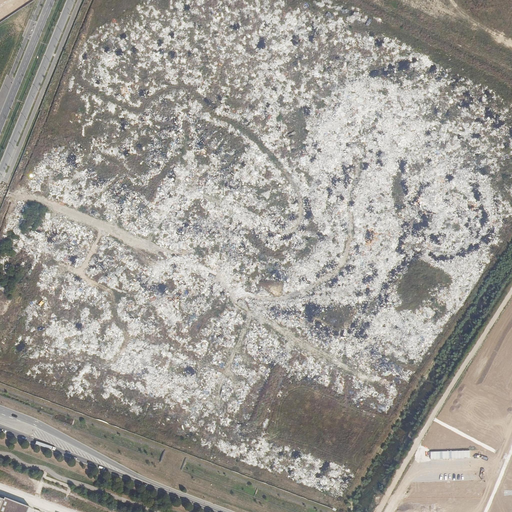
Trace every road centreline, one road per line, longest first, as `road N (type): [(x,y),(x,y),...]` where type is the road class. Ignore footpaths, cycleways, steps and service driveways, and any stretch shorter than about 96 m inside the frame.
road 1 (unknown): [(0,185),(81,214),(409,375)]
road 2 (track): [(511,292),(378,511)]
road 3 (unclassified): [(0,174),(70,0)]
road 4 (secondary): [(153,485),(0,409)]
road 5 (secondary): [(0,427),(153,485)]
road 6 (unclassified): [(50,0),(0,122)]
road 7 (track): [(117,511),(0,467)]
